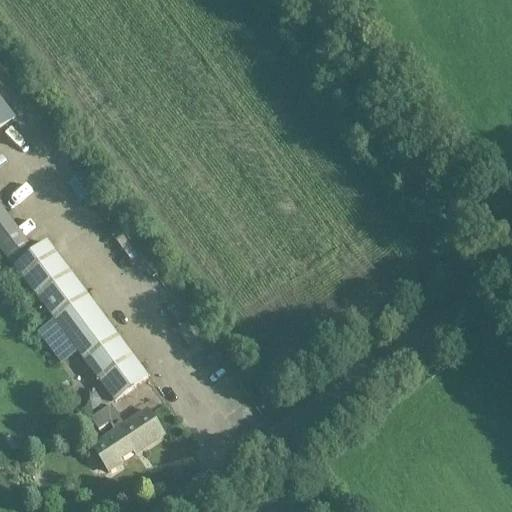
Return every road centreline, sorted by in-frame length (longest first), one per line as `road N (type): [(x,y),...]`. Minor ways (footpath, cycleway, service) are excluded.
road 1 (unclassified): [(163,511),(511,278)]
road 2 (unclassified): [(511,258),(318,0)]
